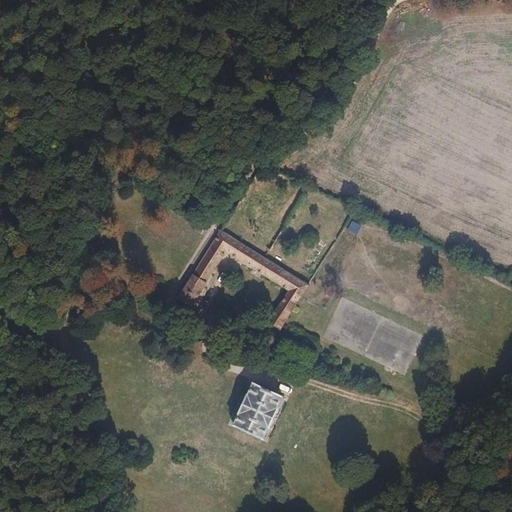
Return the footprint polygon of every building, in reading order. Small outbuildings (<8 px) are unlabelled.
[(361,225),(352,221),(347,229),(357,234),(361,225)] [(269,321),(281,330),(286,322),(309,285),(220,230),(208,251),(221,260),(226,253),(287,291),(269,321)] [(206,283),(221,260),(208,251),(193,275),(206,283)] [(206,283),(193,275),(179,298),(191,306),(206,283)] [(46,282),(31,276),(27,287),(41,293),(42,291),(50,294),(53,287),(45,283),(46,282)] [(232,424),(265,439),(271,426),(269,426),(275,411),(278,412),(284,398),(251,382),(245,396),(248,397),(241,411),(238,410),(232,424)]
